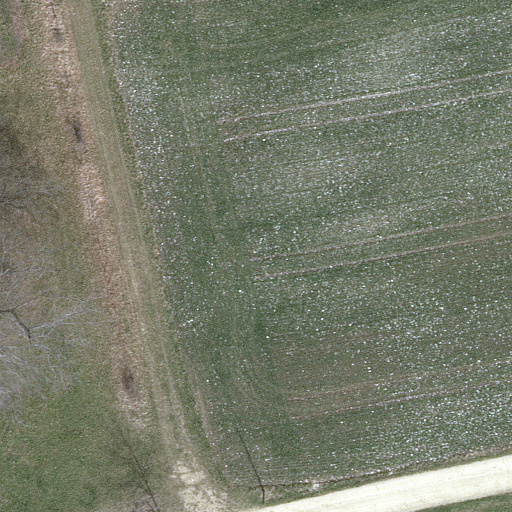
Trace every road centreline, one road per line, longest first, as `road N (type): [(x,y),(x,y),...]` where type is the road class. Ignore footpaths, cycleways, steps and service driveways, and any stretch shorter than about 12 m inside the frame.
road 1 (track): [(203,511),(149,329),(81,0)]
road 2 (track): [(511,468),(324,511)]
